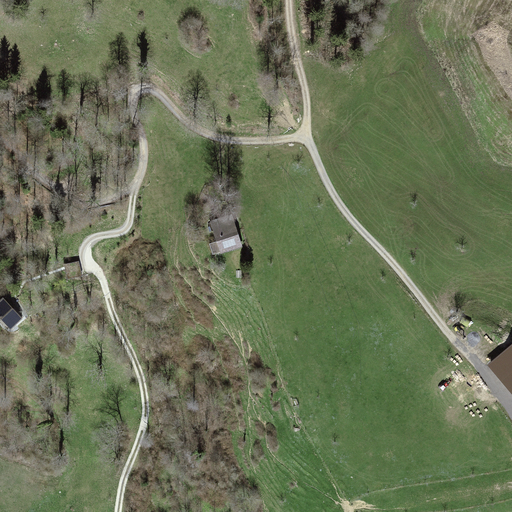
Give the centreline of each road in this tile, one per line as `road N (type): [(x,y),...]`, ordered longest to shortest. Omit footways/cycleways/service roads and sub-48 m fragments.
road 1 (track): [(306,137),(228,140),(201,132),(151,87),(138,89),(139,181),(114,199),(82,204),(43,182),(0,139)]
road 2 (track): [(121,511),(143,406),(92,240),(131,221),(134,185)]
road 3 (track): [(306,137),(344,210),(511,412)]
road 4 (track): [(290,0),(306,137)]
